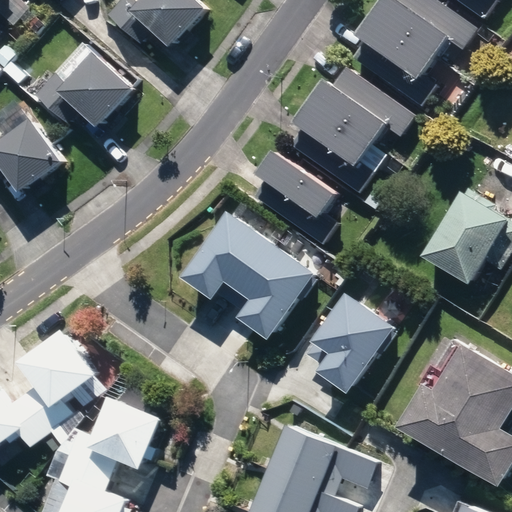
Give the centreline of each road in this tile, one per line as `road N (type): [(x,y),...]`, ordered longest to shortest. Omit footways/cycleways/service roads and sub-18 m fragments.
road 1 (residential): [(82,248),(136,310),(229,383),(230,412),(191,511)]
road 2 (residential): [(302,0),(193,149),(82,248)]
